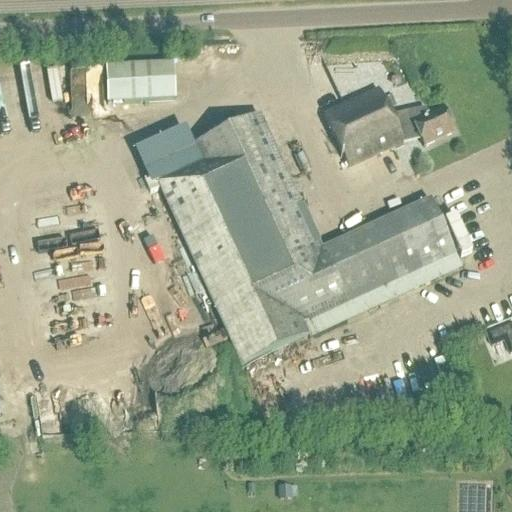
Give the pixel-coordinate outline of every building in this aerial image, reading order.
[(106,71),(107,107),(174,104),(173,68),(106,71)] [(389,124),(376,97),(322,122),(346,175),(401,150),(401,149),(419,144),(423,153),(454,138),(442,112),(422,122),(418,115),(389,124)] [(153,189),(214,321),(238,372),(305,341),(300,329),(452,259),(427,206),(318,256),(255,120),(192,149),(200,167),(197,169),(153,189)] [(188,151),(145,170),(153,189),(197,169),(200,167),(192,149),(188,151)] [(509,359),(511,357),(511,326),(486,336),(492,351),(504,346),(509,359)]
